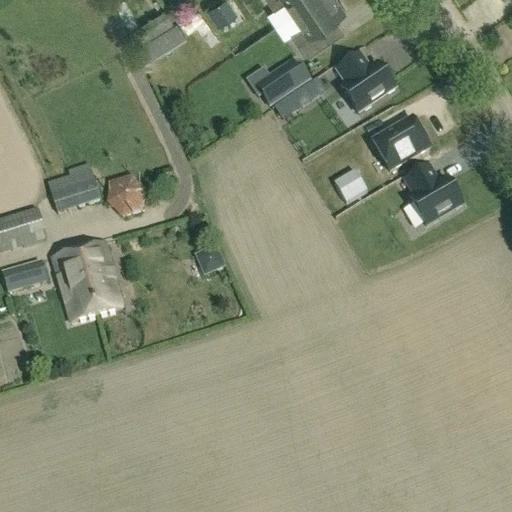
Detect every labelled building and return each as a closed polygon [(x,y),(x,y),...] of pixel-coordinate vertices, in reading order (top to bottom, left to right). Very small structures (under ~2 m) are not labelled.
[(237,15),(226,0),(221,0),(204,11),(216,29),(237,15)] [(284,3),(290,13),(309,0),(266,0),(274,10),(284,3)] [(336,0),(309,0),(290,13),(301,29),(291,35),(306,58),(330,42),(321,28),(344,12),(336,0)] [(160,1),(137,19),(147,31),(169,12),(160,1)] [(366,66),(358,55),(335,70),(345,87),(339,91),(355,115),(392,91),(375,67),(364,74),(362,70),(366,66)] [(262,97),(269,109),(310,83),(296,63),(269,81),(275,89),(262,97)] [(433,150),(414,123),(376,149),(395,176),(433,150)] [(57,215),(100,202),(92,171),(48,184),(57,215)] [(472,206),(455,182),(446,188),(443,184),(444,183),(436,172),(414,189),(425,204),(421,207),(438,232),(472,206)] [(111,184),(105,205),(121,220),(142,215),(146,193),(131,178),(111,184)] [(0,255),(0,256),(46,242),(38,210),(0,221),(0,255)] [(105,245),(78,252),(96,318),(122,311),(105,245)] [(223,271),(214,249),(194,258),(203,280),(223,271)] [(96,318),(78,252),(51,260),(70,325),(96,318)] [(40,264),(1,275),(7,294),(46,283),(40,264)] [(22,317),(0,318),(0,343),(23,343),(22,317)]
